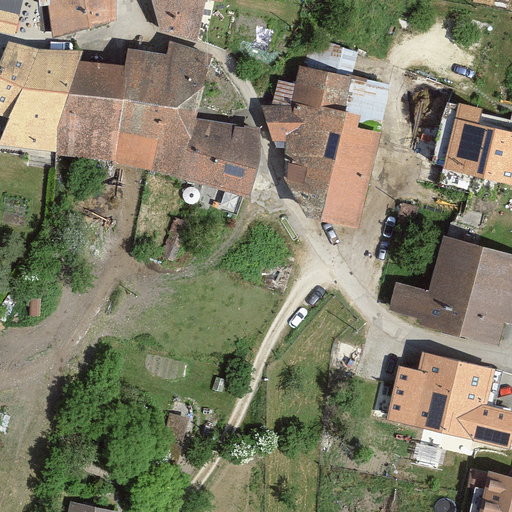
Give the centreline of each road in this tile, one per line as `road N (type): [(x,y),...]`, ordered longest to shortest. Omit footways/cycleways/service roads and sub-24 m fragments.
road 1 (residential): [(511,358),(397,329),(319,247),(273,167)]
road 2 (residential): [(0,42),(125,32),(131,0)]
